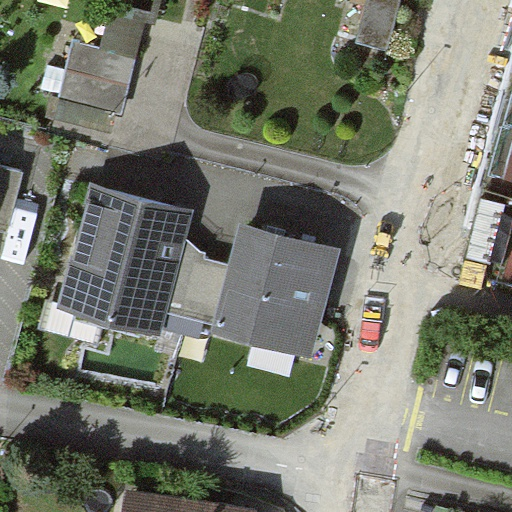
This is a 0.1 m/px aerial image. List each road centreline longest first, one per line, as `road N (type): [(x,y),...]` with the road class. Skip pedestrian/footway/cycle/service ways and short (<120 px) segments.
road 1 (residential): [(350,452),(467,0)]
road 2 (residential): [(350,452),(0,391)]
